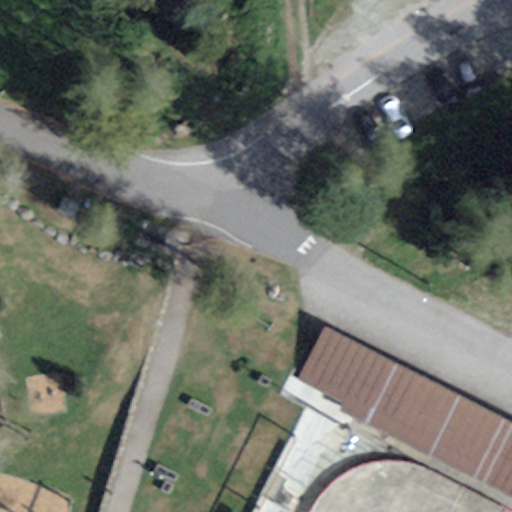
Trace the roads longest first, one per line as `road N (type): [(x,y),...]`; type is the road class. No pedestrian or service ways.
road 1 (residential): [(511,3),(321,118),(218,196)]
road 2 (residential): [(218,196),(335,271),(511,358)]
road 3 (residential): [(0,125),(128,181),(218,196)]
road 4 (track): [(296,0),(301,79),(321,118)]
